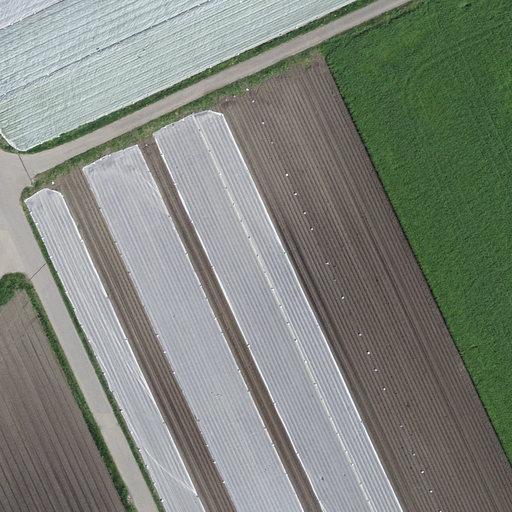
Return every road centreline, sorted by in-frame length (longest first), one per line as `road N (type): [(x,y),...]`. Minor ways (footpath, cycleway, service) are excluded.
road 1 (track): [(0,201),(13,178),(402,0)]
road 2 (unclassified): [(0,164),(13,178),(24,233),(150,511)]
